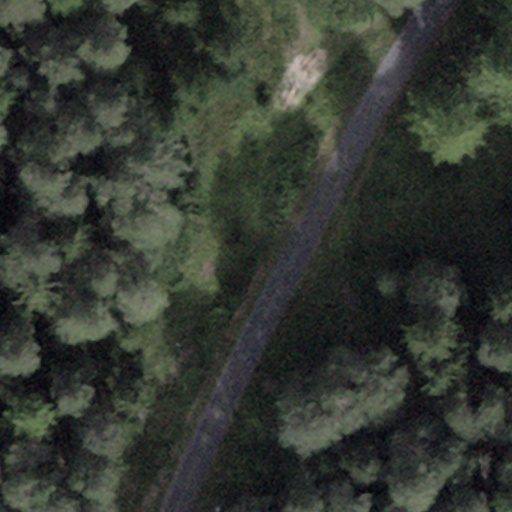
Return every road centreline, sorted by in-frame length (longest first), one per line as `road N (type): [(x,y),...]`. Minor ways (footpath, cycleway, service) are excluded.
road 1 (track): [(300,264),(386,87),(449,0)]
road 2 (track): [(178,511),(300,264)]
